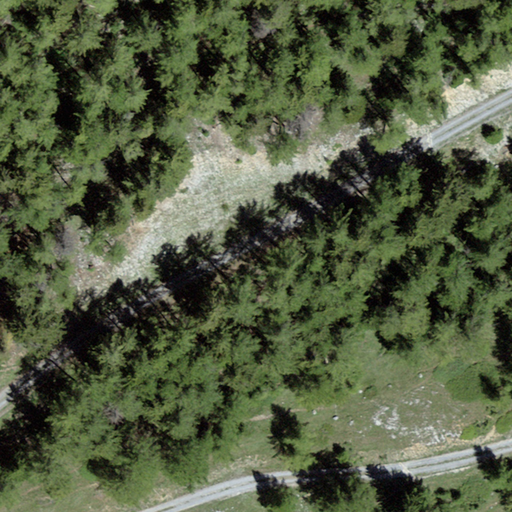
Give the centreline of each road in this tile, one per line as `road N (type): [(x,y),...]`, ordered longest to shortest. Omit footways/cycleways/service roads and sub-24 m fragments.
road 1 (track): [(511,83),(81,302),(0,362)]
road 2 (track): [(192,511),(511,432)]
